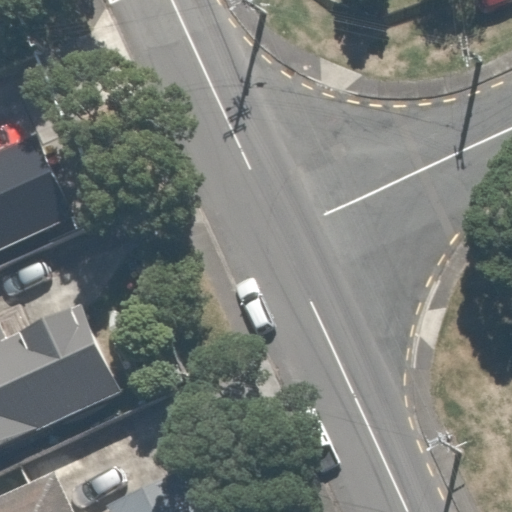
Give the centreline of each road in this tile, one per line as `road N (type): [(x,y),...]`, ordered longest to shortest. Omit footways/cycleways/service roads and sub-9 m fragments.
road 1 (residential): [(405,511),(280,236)]
road 2 (residential): [(280,236),(169,0)]
road 3 (residential): [(280,236),(511,129)]
